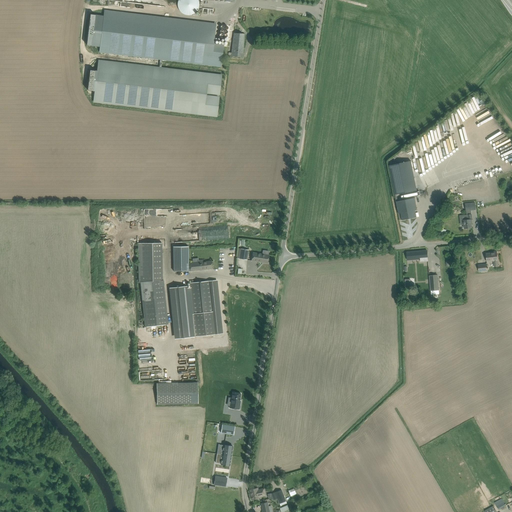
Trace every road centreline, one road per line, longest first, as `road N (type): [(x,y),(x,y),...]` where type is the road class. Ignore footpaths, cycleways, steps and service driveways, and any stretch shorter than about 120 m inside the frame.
road 1 (unclassified): [(281,256),(322,0)]
road 2 (unclassified): [(246,511),(281,256)]
road 3 (unclassified): [(281,256),(511,235)]
road 4 (unknown): [(276,285),(169,274),(168,230)]
